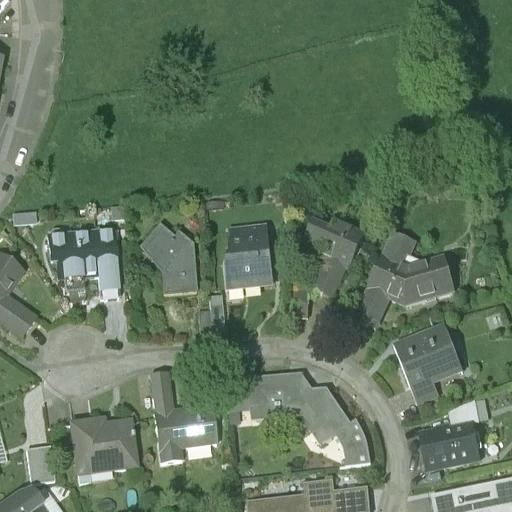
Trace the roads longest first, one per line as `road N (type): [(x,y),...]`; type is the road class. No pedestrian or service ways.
road 1 (residential): [(394,511),(399,462),(390,420),(366,386),(327,361),(243,353),(76,370)]
road 2 (residential): [(38,0),(32,100),(0,175)]
